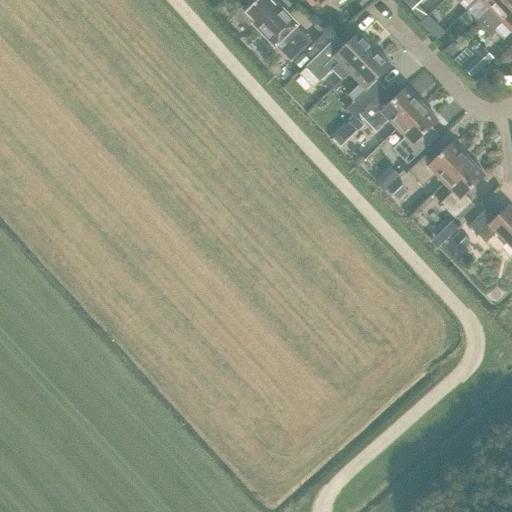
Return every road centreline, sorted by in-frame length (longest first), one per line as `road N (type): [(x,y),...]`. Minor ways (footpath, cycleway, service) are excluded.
road 1 (track): [(324,511),(324,497),(473,358),(468,315),(178,0)]
road 2 (residential): [(378,14),(475,112),(511,113)]
